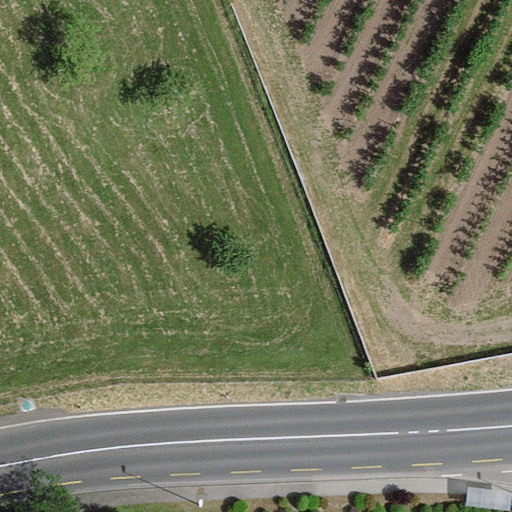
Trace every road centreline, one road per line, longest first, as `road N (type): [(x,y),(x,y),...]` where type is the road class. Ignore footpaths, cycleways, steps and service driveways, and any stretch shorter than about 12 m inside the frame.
road 1 (tertiary): [(511,420),(124,447),(0,465)]
road 2 (track): [(511,325),(486,334),(405,337),(258,0)]
